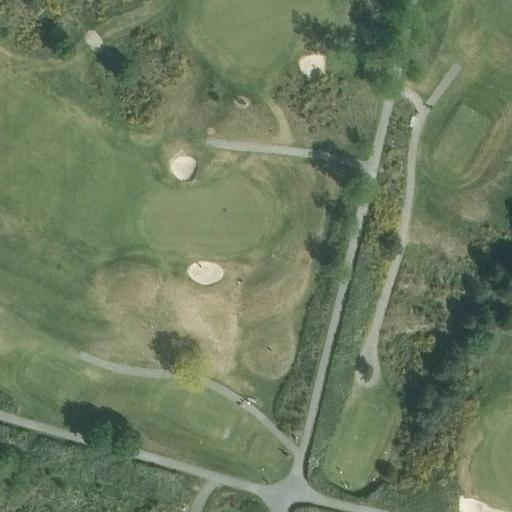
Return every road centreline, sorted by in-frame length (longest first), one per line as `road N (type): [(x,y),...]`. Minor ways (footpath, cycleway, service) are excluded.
road 1 (track): [(288,493),(414,0)]
road 2 (track): [(288,493),(0,416)]
